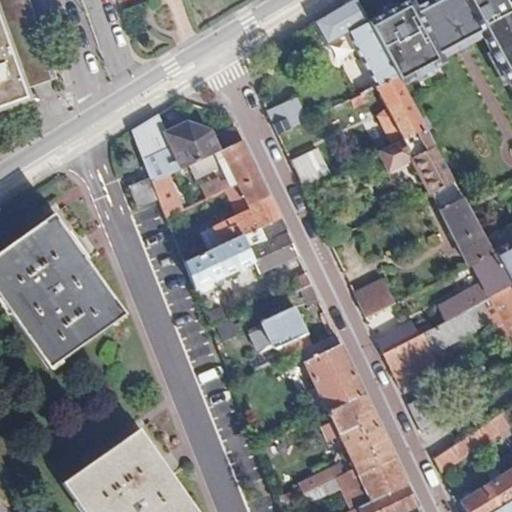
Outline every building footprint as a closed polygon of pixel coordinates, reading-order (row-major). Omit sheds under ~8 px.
[(0,0),(0,102),(30,91),(26,78),(51,69),(27,0),(0,0)] [(356,0),(352,0),(334,11),(347,34),(376,87),(397,78),(367,20),(356,0)] [(407,0),(404,0),(367,20),(397,78),(401,85),(442,63),(439,57),(411,6),(407,0)] [(474,0),(423,0),(411,6),(439,57),(491,30),(474,0)] [(511,0),(474,0),(491,30),(511,68),(511,0)] [(347,34),(334,11),(314,23),(327,46),(347,34)] [(397,78),(376,87),(389,110),(379,113),(396,144),(404,140),(426,131),(401,85),(397,78)] [(269,115),(279,135),(291,129),(301,124),(292,105),(269,115)] [(159,119),(132,136),(150,181),(159,202),(166,220),(184,212),(169,177),(193,165),(200,177),(227,164),(247,203),(267,193),(236,128),(213,138),(208,130),(187,124),(166,134),(159,119)] [(426,131),(404,140),(414,158),(434,193),(455,183),(450,174),(426,131)] [(396,144),(381,151),(390,169),(414,158),(404,140),(396,144)] [(313,156),(293,164),(299,177),(304,188),(324,179),(313,156)] [(324,179),(304,188),(307,195),(327,186),(324,179)] [(159,202),(150,181),(132,189),(140,209),(159,202)] [(455,183),(434,193),(428,195),(468,268),(473,266),(494,254),(493,253),(455,183)] [(279,218),(267,193),(247,203),(250,210),(213,229),(222,247),(233,241),(279,218)] [(298,257),(279,218),(233,241),(222,247),(184,265),(196,293),(200,291),(203,296),(209,293),(207,288),(254,265),(260,277),(298,257)] [(41,219),(0,248),(0,319),(38,373),(114,320),(41,219)] [(341,228),(332,232),(335,239),(344,235),(341,228)] [(511,242),(493,253),(494,254),(511,286),(511,242)] [(511,286),(494,254),(473,266),(483,285),(442,304),(450,320),(458,316),(471,309),(478,306),(493,299),(511,289),(511,286)] [(311,286),(306,275),(288,284),(293,294),(311,286)] [(385,282),(357,296),(368,321),(397,306),(385,282)] [(511,289),(493,299),(511,333),(511,289)] [(404,346),(385,355),(401,389),(409,386),(406,380),(427,370),(423,359),(470,337),(468,334),(486,325),(478,306),(471,309),(458,316),(450,320),(420,337),(415,340),(404,346)] [(301,351),(313,345),(306,331),(294,307),(263,322),(275,349),(280,347),(285,360),(301,351)] [(222,310),(205,317),(211,330),(227,323),(222,310)] [(414,324),(378,342),(385,355),(404,346),(415,340),(420,337),(414,324)] [(364,395),(334,333),(313,345),(301,351),(305,357),(323,348),(326,353),(304,364),(328,413),(364,395)] [(272,366),(233,386),(238,398),(278,377),(272,366)] [(453,386),(447,389),(458,411),(464,407),(453,386)] [(447,389),(409,407),(422,434),(458,411),(447,389)] [(394,459),(364,395),(328,413),(332,421),(356,470),(358,476),(394,459)] [(511,406),(434,459),(441,473),(451,465),(475,450),(511,424),(511,406)] [(84,465),(52,489),(68,511),(182,511),(127,435),(84,465)] [(407,485),(394,459),(358,476),(356,470),(308,493),(281,506),(283,511),(351,511),(358,508),(407,485)] [(511,467),(500,475),(460,502),(466,511),(487,511),(491,509),(510,495),(511,493),(511,467)] [(412,511),(418,509),(407,485),(358,508),(351,511),(412,511)] [(487,511),(511,511),(511,493),(510,495),(491,509),(487,511)]
